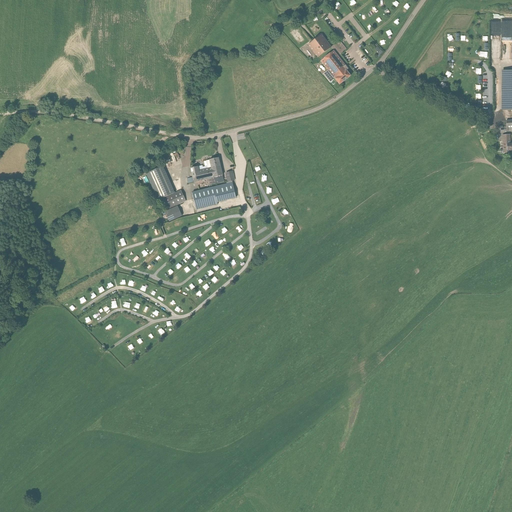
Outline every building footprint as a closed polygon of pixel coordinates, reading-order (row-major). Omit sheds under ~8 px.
[(318,57),(331,47),(321,35),(308,45),(318,57)] [(335,52),(345,50),(344,43),(336,45),(334,46),(335,52)] [(322,63),(330,72),(325,76),(331,84),(336,81),(339,84),(344,81),(345,81),(346,80),(346,79),(350,76),(348,72),(349,71),(334,51),(321,61),(322,63)] [(503,144),(511,143),(510,135),(502,135),(503,144)] [(509,151),(511,151),(511,143),(503,144),(503,153),(509,153),(509,151)] [(194,182),(217,176),(219,183),(224,182),(218,158),(209,160),(210,160),(206,161),(208,168),(199,170),(198,166),(190,168),(193,181),(194,181),(194,182)] [(146,174),(158,200),(174,193),(163,166),(146,174)] [(213,187),(210,188),(192,192),(197,210),(218,204),(217,202),(236,198),(232,182),(213,187)] [(186,201),(181,190),(160,200),(164,211),(186,201)] [(178,207),(165,212),(169,222),(182,216),(178,207)]
